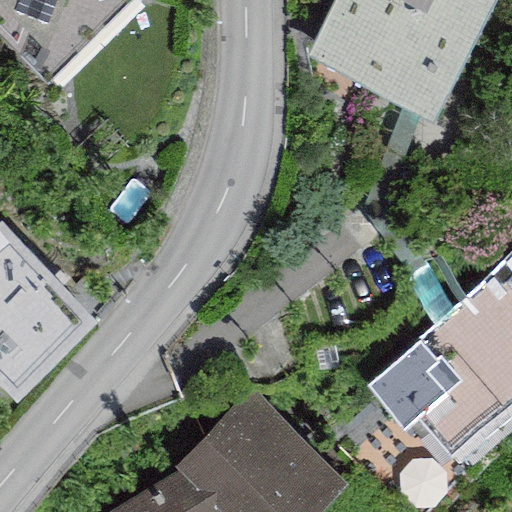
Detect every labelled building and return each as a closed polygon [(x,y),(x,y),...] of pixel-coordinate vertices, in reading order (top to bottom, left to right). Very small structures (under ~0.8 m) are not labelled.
[(0,0),(0,36),(47,84),(134,0),(0,0)] [(332,0),(304,55),(433,123),(497,0),(332,0)] [(0,386),(14,401),(96,324),(2,223),(0,224),(0,386)] [(504,257),(364,379),(404,426),(415,416),(450,456),(452,454),(459,461),(511,414),(511,259),(508,262),(504,257)] [(173,467),(177,470),(109,511),(316,511),(342,487),(250,390),(173,467)]
